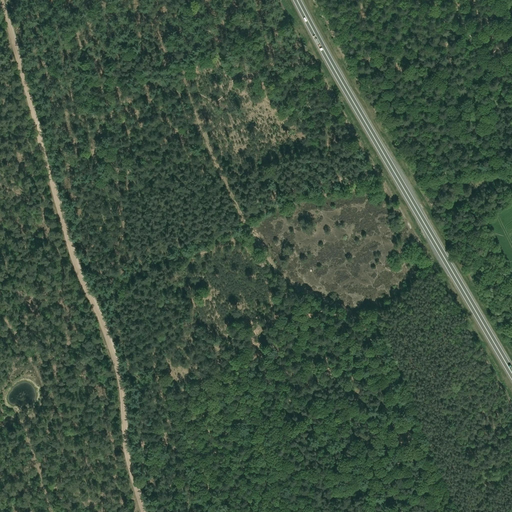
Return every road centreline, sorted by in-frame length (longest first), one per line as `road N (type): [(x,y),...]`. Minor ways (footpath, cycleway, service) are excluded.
road 1 (trunk): [(511,372),(297,0)]
road 2 (track): [(142,511),(117,368),(71,254),(40,144)]
road 3 (track): [(273,268),(362,323),(440,511)]
road 4 (track): [(106,0),(172,52),(232,197)]
road 5 (track): [(40,144),(0,0)]
road 6 (track): [(22,420),(44,403),(44,389),(0,312)]
